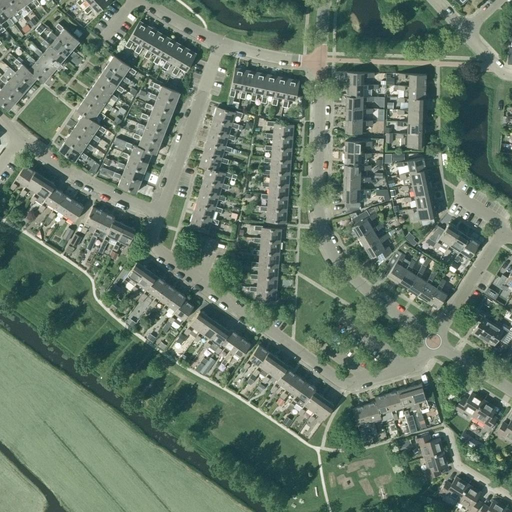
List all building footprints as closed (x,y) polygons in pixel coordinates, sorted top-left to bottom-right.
[(23,17),(18,10),(17,10),(9,0),(0,0),(0,5),(8,17),(9,16),(14,13),(19,19),(23,17)] [(31,10),(26,3),(23,0),(9,0),(17,10),(18,10),(23,6),(28,13),(31,10)] [(93,0),(90,4),(83,10),(87,13),(93,7),(98,12),(111,0),(93,0)] [(14,23),(9,16),(8,17),(0,5),(0,22),(0,23),(5,19),(10,26),(14,23)] [(32,18),(27,22),(31,27),(37,23),(32,18)] [(139,43),(148,27),(139,21),(125,46),(129,48),(133,40),(139,43)] [(57,36),(72,49),(79,41),(58,23),(55,26),(61,32),(57,36)] [(27,24),(21,29),(24,33),(30,28),(27,24)] [(148,49),(158,32),(148,27),(139,43),(132,55),(135,57),(138,53),(143,46),(148,49)] [(79,37),(82,33),(76,28),(73,32),(79,37)] [(72,49),(57,36),(51,31),(48,34),(54,40),(50,45),(65,57),(72,49)] [(157,54),(167,37),(158,32),(148,49),(144,56),(144,57),(148,59),(152,51),(157,54)] [(167,60),(176,43),(167,37),(157,54),(153,62),(157,64),(162,57),(167,60)] [(65,57),(50,45),(44,39),(41,43),(47,48),(43,53),(58,65),(65,57)] [(176,65),(186,48),(176,43),(167,60),(162,67),(166,70),(171,62),(176,65)] [(58,65),(43,53),(37,47),(36,48),(34,51),(40,56),(36,61),(50,73),(58,65)] [(186,48),(176,65),(172,73),(176,75),(180,67),(186,71),(196,54),(186,48)] [(107,64),(123,75),(127,70),(134,74),(136,71),(114,55),(107,64)] [(50,73),(36,61),(30,56),(27,59),(33,64),(29,69),(37,76),(37,77),(43,82),(50,73)] [(37,76),(29,69),(16,58),(13,62),(20,67),(15,72),(30,85),(37,77),(37,76)] [(130,80),(123,75),(107,64),(101,73),(117,84),(121,79),(127,83),(130,80)] [(30,85),(15,72),(9,67),(6,70),(13,75),(8,80),(23,93),(30,85)] [(241,89),(245,70),(235,68),(229,96),(234,97),(236,88),(241,89)] [(252,91),(256,72),(245,70),(241,89),(240,98),(244,99),(246,90),(252,91)] [(263,93),(266,75),(256,72),(252,91),(250,100),(255,101),(257,92),(263,93)] [(363,84),(363,77),(373,77),(374,73),(347,72),(346,84),(363,85),(363,84)] [(124,89),(117,84),(101,73),(95,82),(111,93),(115,88),(121,92),(124,89)] [(408,86),(425,86),(426,74),(398,73),(398,78),(409,78),(408,86)] [(23,93),(8,80),(2,75),(0,77),(0,78),(5,84),(1,88),(16,101),(23,93)] [(273,96),(277,77),(266,75),(263,93),(261,102),(266,103),(267,94),(273,96)] [(284,98),(288,79),(277,77),(273,96),(271,104),(276,105),(278,96),(284,98)] [(288,79),(284,98),(282,106),(287,107),(289,99),(295,100),(299,81),(288,79)] [(158,95),(175,102),(179,92),(150,81),(149,85),(160,89),(158,95)] [(118,98),(111,93),(95,82),(89,91),(105,102),(108,97),(115,101),(118,98)] [(373,85),(363,84),(363,85),(346,84),(346,96),(362,97),(362,96),(363,89),(373,89),(373,85)] [(408,86),(398,85),(398,90),(408,90),(408,98),(425,98),(425,86),(408,86)] [(16,101),(1,88),(0,87),(0,102),(8,110),(16,101)] [(112,106),(105,102),(89,91),(83,100),(99,111),(102,105),(109,110),(112,106)] [(150,92),(148,96),(156,100),(154,105),(171,112),(175,102),(158,95),(150,92)] [(373,97),(362,96),(362,97),(346,96),(345,108),(362,109),(362,108),(362,101),(373,101),(373,97)] [(408,98),(398,97),(397,102),(408,102),(408,110),(424,110),(425,98),(408,98)] [(106,115),(99,111),(83,100),(76,109),(83,114),(84,113),(93,120),(96,114),(103,119),(106,115)] [(171,112),(154,105),(154,106),(142,101),(141,105),(152,110),(150,116),(168,123),(171,112)] [(217,107),(213,119),(231,124),(232,122),(234,115),(241,117),(242,113),(235,110),(234,112),(217,107)] [(372,109),(362,108),(362,109),(345,108),(345,120),(362,121),(362,120),(362,113),(372,113),(372,109)] [(408,110),(397,109),(397,114),(407,114),(407,122),(424,122),(424,110),(408,110)] [(111,132),(93,120),(84,113),(83,114),(77,122),(93,133),(97,128),(104,133),(103,133),(108,136),(111,132)] [(168,123),(150,116),(142,113),(140,117),(148,120),(146,126),(164,133),(168,123)] [(117,117),(113,122),(118,125),(121,120),(117,117)] [(213,119),(210,131),(228,136),(228,134),(231,126),(238,129),(239,124),(232,122),(231,124),(213,119)] [(372,121),(362,120),(362,121),(345,120),(345,132),(361,133),(362,125),(372,125),(372,121)] [(267,121),(267,125),(274,126),(273,133),(273,136),(292,137),(293,125),(275,123),(275,121),(267,121)] [(407,122),(397,121),(397,126),(407,126),(407,134),(424,134),(424,122),(407,122)] [(100,138),(93,133),(77,122),(71,131),(87,142),(91,137),(97,142),(100,138)] [(164,133),(146,126),(138,123),(137,127),(144,130),(142,136),(160,143),(164,133)] [(120,128),(118,133),(125,136),(127,130),(120,128)] [(94,147),(87,142),(71,131),(65,140),(81,151),(85,146),(91,150),(94,147)] [(210,131),(206,142),(224,148),(225,146),(227,138),(234,140),(235,136),(228,134),(228,136),(210,131)] [(160,143),(142,136),(134,133),(133,137),(140,140),(138,146),(152,152),(155,153),(160,143)] [(266,133),(266,137),(273,138),(272,146),(272,148),(291,149),(292,137),(273,136),(273,133),(266,133)] [(407,134),(396,133),(396,138),(400,138),(400,146),(406,146),(423,147),(424,134),(407,134)] [(88,156),(81,151),(65,140),(59,150),(74,161),(78,155),(85,159),(88,156)] [(138,146),(126,141),(125,145),(132,149),(130,154),(148,161),(152,152),(138,146)] [(361,153),(361,145),(371,146),(371,141),(344,141),(344,153),(361,153)] [(206,142),(203,154),(221,159),(221,157),(224,150),(231,152),(232,148),(225,146),(224,148),(206,142)] [(265,145),(264,149),(272,150),(271,158),(271,160),(290,161),(291,149),(272,148),(272,146),(265,145)] [(148,161),(130,154),(122,151),(121,156),(128,159),(126,164),(144,171),(148,161)] [(371,153),(361,153),(344,153),(344,165),(360,165),(360,157),(371,158),(371,153)] [(203,154),(199,166),(207,168),(217,171),(220,161),(227,164),(228,159),(221,157),(221,159),(203,154)] [(264,157),(264,161),(271,162),(270,170),(270,172),(289,174),(290,161),(271,160),(271,158),(264,157)] [(409,172),(425,169),(423,157),(396,163),(397,167),(399,174),(409,172)] [(105,158),(103,164),(109,166),(112,160),(105,158)] [(144,171),(126,164),(118,161),(117,166),(124,169),(122,175),(140,182),(144,171)] [(25,186),(35,172),(24,165),(10,187),(13,190),(19,181),(25,185),(25,186)] [(371,165),(360,165),(344,165),(343,177),(360,177),(360,169),(370,170),(371,165)] [(207,168),(204,180),(222,185),(222,183),(224,175),(231,178),(233,173),(225,171),(225,173),(217,171),(207,168)] [(263,169),(263,174),(270,174),(269,182),(269,184),(288,186),(289,174),(270,172),(270,170),(263,169)] [(411,184),(428,181),(425,169),(409,172),(399,174),(400,179),(410,177),(411,184)] [(35,192),(45,178),(35,172),(25,186),(25,185),(20,194),(23,197),(29,188),(35,192)] [(140,182),(122,175),(114,172),(113,176),(120,179),(118,185),(136,192),(140,182)] [(370,177),(360,177),(343,177),(343,189),(359,189),(360,181),(370,182),(370,177)] [(53,187),(55,185),(45,178),(35,192),(30,201),(33,203),(35,201),(41,205),(45,199),(53,187)] [(204,180),(200,191),(218,197),(219,195),(221,187),(228,189),(229,185),(222,183),(222,185),(204,180)] [(262,181),(262,186),(269,187),(268,194),(268,196),(287,198),(288,186),(269,184),(269,182),(262,181)] [(414,196),(430,192),(428,181),(411,184),(401,186),(402,190),(407,189),(409,197),(414,196)] [(63,194),(53,187),(45,199),(41,205),(38,210),(42,212),(47,203),(54,208),(63,194)] [(370,189),(359,189),(343,189),(342,201),(345,201),(345,207),(359,207),(359,193),(370,194),(370,189)] [(200,191),(196,203),(215,208),(215,206),(217,199),(224,201),(226,197),(219,195),(218,197),(200,191)] [(416,208),(433,204),(430,192),(414,196),(409,197),(404,198),(405,202),(415,200),(416,207),(416,208)] [(261,193),(261,198),(268,199),(268,206),(267,209),(286,210),(287,198),(268,196),(268,194),(261,193)] [(54,208),(45,221),(49,224),(57,210),(64,214),(73,200),(63,194),(54,208)] [(64,214),(58,223),(62,225),(67,217),(74,221),(83,207),(73,200),(64,214)] [(196,203),(193,215),(211,220),(212,218),(214,211),(221,213),(222,208),(215,206),(215,208),(196,203)] [(416,208),(416,207),(406,210),(407,214),(417,212),(419,220),(435,216),(433,204),(416,208)] [(260,206),(260,210),(267,211),(266,221),(285,223),(286,210),(267,209),(268,206),(260,206)] [(372,228),(368,221),(377,216),(375,212),(379,210),(376,206),(366,210),(366,211),(358,216),(355,212),(349,215),(352,219),(351,220),(354,225),(351,227),(358,237),(372,228)] [(96,227),(103,212),(92,207),(81,232),(85,233),(89,224),(96,227)] [(113,220),(114,217),(103,212),(96,227),(92,237),(96,238),(97,236),(104,239),(107,232),(113,220)] [(193,215),(189,227),(207,232),(210,222),(217,224),(219,220),(212,218),(211,220),(193,215)] [(107,232),(104,239),(98,251),(102,253),(107,242),(114,245),(124,225),(113,220),(107,232)] [(378,238),(374,232),(383,226),(381,223),(372,228),(358,237),(364,247),(378,238)] [(449,245),(458,231),(448,224),(444,230),(439,226),(428,238),(436,243),(433,247),(437,249),(439,246),(445,250),(449,245)] [(135,230),(124,225),(114,245),(112,249),(116,251),(121,242),(128,245),(135,230)] [(255,225),(254,230),(262,230),(261,238),(261,240),(279,242),(280,229),(262,228),(262,226),(255,225)] [(68,241),(73,230),(67,227),(62,238),(68,241)] [(459,251),(468,237),(458,231),(449,245),(445,250),(443,253),(447,256),(453,247),(459,251)] [(76,246),(81,237),(74,233),(69,242),(76,246)] [(378,238),(364,247),(370,258),(376,254),(380,260),(388,255),(391,252),(388,247),(385,249),(380,242),(389,237),(387,233),(378,238)] [(407,234),(404,237),(410,242),(411,244),(414,246),(416,243),(413,239),(407,234)] [(254,237),(253,242),(261,242),(260,250),(260,253),(278,254),(279,242),(261,240),(261,238),(254,237)] [(459,251),(453,260),(457,262),(463,253),(470,258),(479,244),(468,237),(459,251)] [(253,249),(252,254),(260,255),(259,262),(259,265),(278,266),(278,254),(260,253),(260,250),(253,249)] [(406,268),(409,262),(403,258),(405,255),(397,250),(393,254),(385,267),(390,271),(387,276),(397,282),(406,268)] [(111,251),(109,256),(115,260),(118,254),(111,251)] [(416,275),(418,271),(412,267),(415,262),(411,259),(409,262),(406,268),(397,282),(407,289),(416,275)] [(136,282),(146,269),(136,262),(120,284),(124,286),(128,281),(134,286),(136,282)] [(252,262),(251,266),(259,267),(258,274),(258,277),(277,278),(278,266),(259,265),(259,262),(252,262)] [(453,262),(448,269),(452,272),(457,264),(453,262)] [(426,281),(420,277),(425,268),(421,266),(418,271),(416,275),(407,289),(417,295),(426,281)] [(146,289),(156,276),(146,269),(136,282),(134,286),(130,291),(134,293),(136,291),(142,295),(146,289)] [(511,286),(511,269),(507,278),(502,275),(496,285),(505,291),(509,284),(511,286)] [(436,288),(430,284),(435,275),(432,272),(426,281),(417,295),(427,302),(436,288)] [(251,274),(250,278),(258,279),(257,287),(257,289),(276,290),(277,278),(258,277),(258,274),(251,274)] [(156,297),(166,283),(156,276),(146,289),(142,295),(140,298),(143,300),(150,292),(156,296),(156,297)] [(436,288),(427,302),(437,308),(446,294),(440,290),(445,281),(442,279),(436,288)] [(166,304),(175,290),(166,283),(156,297),(156,296),(150,305),(153,307),(159,299),(165,303),(166,304)] [(250,286),(249,291),(257,291),(256,301),(275,303),(276,290),(257,289),(257,287),(250,286)] [(487,287),(484,293),(495,300),(498,294),(487,287)] [(183,299),(184,299),(185,297),(175,290),(166,304),(165,303),(159,312),(163,314),(169,306),(175,310),(175,311),(183,299)] [(117,297),(112,305),(117,309),(122,301),(117,297)] [(193,306),(184,299),(183,299),(175,311),(175,310),(167,321),(171,324),(173,321),(179,326),(184,320),(193,306)] [(487,299),(484,304),(488,307),(492,302),(487,299)] [(200,331),(209,318),(199,310),(184,332),(187,335),(189,333),(195,337),(200,331)] [(482,340),(493,323),(484,318),(485,315),(478,311),(471,322),(476,325),(471,333),(482,340)] [(132,327),(135,323),(129,318),(126,323),(132,327)] [(209,338),(219,325),(209,318),(200,331),(195,337),(193,339),(197,342),(203,334),(209,338)] [(493,323),(482,340),(493,347),(498,339),(503,342),(510,331),(502,326),(501,328),(493,323)] [(229,332),(219,325),(209,338),(203,346),(207,349),(208,347),(214,351),(219,345),(229,332)] [(230,350),(240,337),(230,329),(229,332),(219,345),(214,351),(218,354),(224,346),(230,350)] [(152,342),(155,337),(149,333),(146,337),(152,342)] [(181,344),(186,337),(181,333),(175,340),(181,344)] [(230,350),(221,363),(224,366),(234,353),(240,357),(250,344),(240,337),(230,350)] [(164,350),(166,346),(160,341),(157,345),(164,350)] [(258,365),(268,352),(258,345),(239,371),(243,373),(252,361),(258,365)] [(268,372),(278,359),(268,352),(258,365),(252,374),(256,376),(262,368),(268,372)] [(286,368),(288,366),(278,359),(268,372),(262,381),(266,383),(272,375),(278,379),(286,368)] [(199,364),(194,370),(195,370),(199,373),(199,372),(203,367),(199,364)] [(203,367),(199,372),(203,375),(207,370),(203,367)] [(296,375),(286,368),(278,379),(270,390),(274,393),(280,384),(286,389),(296,375)] [(250,385),(255,377),(251,374),(246,382),(250,385)] [(296,396),(306,382),(296,375),(286,389),(280,397),(283,400),(290,391),(296,396)] [(314,391),(315,389),(306,382),(296,396),(287,408),(290,410),(293,407),(295,404),(301,408),(305,402),(306,403),(314,391)] [(414,403),(416,413),(421,412),(420,409),(428,407),(426,402),(432,400),(428,387),(422,389),(421,383),(409,387),(414,403)] [(260,384),(256,389),(261,392),(265,387),(260,384)] [(406,405),(414,403),(409,387),(398,390),(402,407),(405,417),(409,415),(406,405)] [(395,409),(402,407),(398,390),(386,394),(391,410),(390,410),(393,420),(398,419),(395,409)] [(323,398),(314,391),(306,403),(305,402),(301,408),(298,413),(301,416),(307,407),(314,412),(323,398)] [(473,417),(484,400),(471,392),(467,400),(462,397),(455,408),(460,412),(461,409),(473,417)] [(383,412),(390,410),(391,410),(386,394),(374,397),(375,401),(376,401),(381,417),(380,417),(382,423),(386,422),(383,412)] [(281,406),(284,401),(279,397),(275,403),(281,406)] [(314,412),(307,420),(311,423),(317,414),(324,419),(333,405),(323,398),(314,412)] [(484,400),(473,417),(485,424),(483,427),(488,430),(496,418),(491,415),(496,408),(484,400)] [(373,420),(380,417),(381,417),(376,401),(375,401),(364,405),(369,421),(373,436),(377,434),(376,430),(373,420)] [(361,423),(369,421),(364,405),(352,408),(360,434),(364,433),(361,423)] [(511,441),(511,418),(508,425),(503,422),(495,434),(501,438),(502,435),(511,441)] [(411,424),(408,425),(410,432),(410,433),(417,431),(414,423),(411,424)] [(404,433),(410,432),(408,425),(407,424),(401,426),(404,433)] [(424,458),(443,452),(439,438),(430,441),(429,435),(415,439),(417,445),(420,445),(424,458)] [(483,446),(476,441),(472,447),(479,452),(483,446)] [(443,452),(424,458),(428,471),(425,472),(427,478),(440,474),(438,468),(447,466),(443,452)] [(457,501),(468,484),(456,477),(451,484),(446,481),(439,493),(444,496),(446,494),(457,501)] [(468,484),(457,501),(469,508),(467,511),(469,511),(474,511),(480,502),(475,499),(480,492),(468,484)] [(502,511),(505,508),(493,500),(488,508),(484,505),(478,511),(502,511)]
